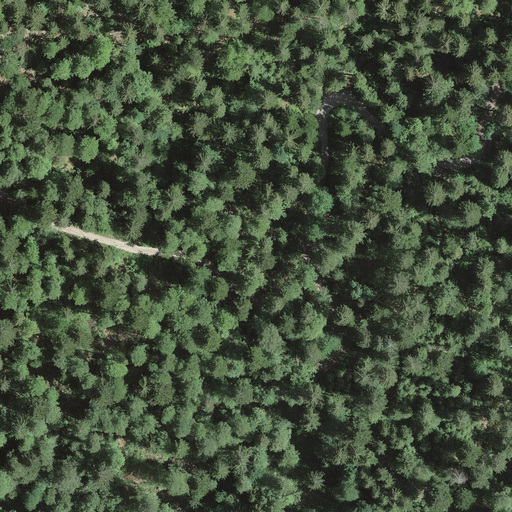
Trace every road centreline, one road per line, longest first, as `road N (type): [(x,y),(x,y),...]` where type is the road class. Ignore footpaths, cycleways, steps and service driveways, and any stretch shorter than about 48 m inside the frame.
road 1 (track): [(511,77),(489,110),(478,155),(460,165),(417,149),(348,99),(324,110),(325,165),(307,251),(337,329),(336,355),(326,365),(311,368),(269,314),(197,260),(60,227),(0,196)]
road 2 (track): [(293,410),(274,445),(214,511)]
